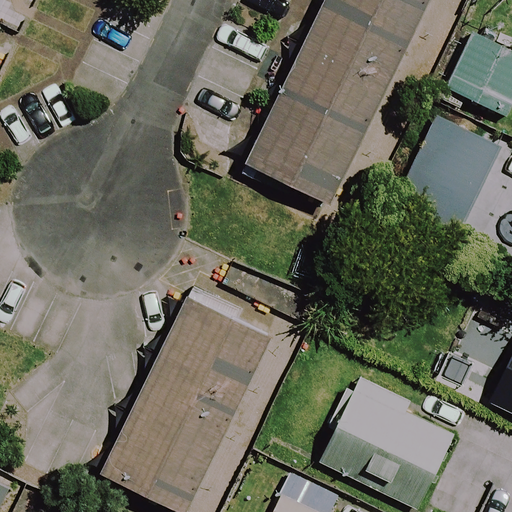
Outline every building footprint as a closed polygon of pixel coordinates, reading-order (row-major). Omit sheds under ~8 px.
[(0,0),(0,37),(19,0),(0,0)] [(464,0),(357,0),(270,171),(354,214),(464,0)] [(511,105),(511,57),(462,36),(438,92),(505,121),(511,105)] [(494,149),(434,120),(389,216),(449,245),(494,149)] [(475,288),(438,268),(405,328),(442,348),(475,288)] [(213,511),(300,343),(210,296),(119,474),(193,511),(213,511)] [(405,406),(351,375),(305,456),(405,511),(408,511),(450,438),(402,411),(405,406)] [(0,511),(27,511),(38,491),(0,471),(0,511)] [(311,511),(290,501),(284,511),(311,511)]
